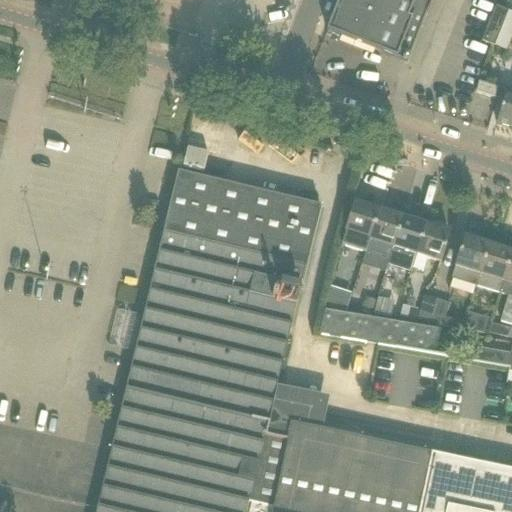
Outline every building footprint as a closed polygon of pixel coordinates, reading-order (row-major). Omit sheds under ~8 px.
[(338,0),(326,32),(407,64),(432,0),(338,0)] [(496,8),(483,43),(492,46),(495,48),(509,13),(496,8)] [(511,14),(509,13),(495,48),(507,52),(511,37),(511,14)] [(478,84),(475,94),(495,100),(498,91),(478,84)] [(511,96),(506,94),(496,125),(511,129),(511,96)] [(204,118),(207,109),(207,108),(198,105),(195,115),(204,118)] [(190,138),(188,147),(214,153),(216,143),(190,138)] [(208,155),(187,150),(182,171),(203,175),(208,155)] [(247,420),(267,424),(320,208),(177,174),(118,420),(98,511),(97,511),(228,511),(235,481),(234,481),(247,420)] [(379,213),(354,205),(341,247),(366,255),(379,213)] [(395,248),(403,221),(379,213),(366,255),(370,256),(371,253),(391,259),(395,248)] [(395,248),(412,254),(407,268),(412,269),(426,228),(403,221),(395,248)] [(449,235),(426,228),(412,269),(424,273),(428,259),(441,263),(449,235)] [(455,268),(456,268),(452,281),(476,288),(489,248),(464,240),(455,268)] [(511,255),(489,248),(476,288),(499,295),(511,255)] [(511,254),(511,255),(499,295),(507,298),(511,299),(511,254)] [(334,315),(335,313),(341,292),(330,288),(323,313),(325,313),(334,315)] [(417,321),(430,324),(437,301),(424,298),(417,321)] [(511,299),(507,298),(499,323),(511,327),(511,299)] [(360,312),(373,316),(377,303),(364,299),(360,312)] [(450,305),(437,301),(430,324),(442,327),(445,319),(450,305)] [(340,315),(341,314),(335,313),(334,315),(325,313),(322,323),(319,338),(395,350),(433,356),(437,332),(439,332),(340,315)] [(511,331),(501,328),(499,338),(511,340),(511,335),(511,331)] [(471,362),(509,369),(508,373),(511,373),(511,352),(511,356),(473,349),(471,362)] [(278,441),(265,438),(268,425),(267,424),(247,420),(234,481),(235,481),(228,511),(511,511),(511,473),(429,456),(318,432),(289,426),(286,443),(278,441)]
